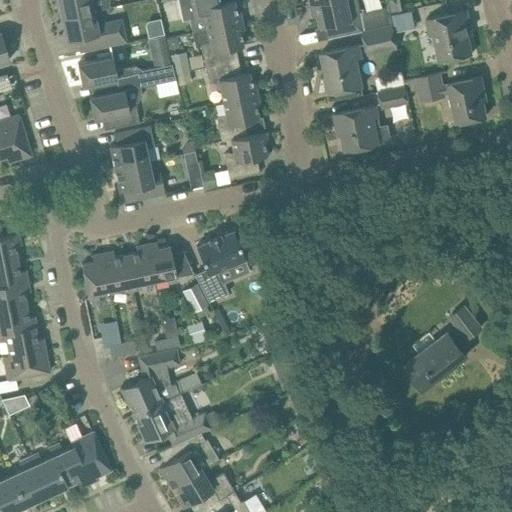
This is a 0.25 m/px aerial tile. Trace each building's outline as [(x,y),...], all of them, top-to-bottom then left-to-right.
[(57,0),(62,17),(94,10),(110,7),(108,0),(57,0)] [(193,32),(207,29),(242,22),(240,10),(236,11),(233,0),(230,0),(220,2),(219,0),(191,0),(195,18),(191,19),(193,32)] [(327,25),(330,38),(363,31),(393,25),(391,16),(390,14),(387,15),(385,8),(360,13),(357,0),(330,0),(311,4),(313,16),(317,15),(320,27),(327,25)] [(94,10),(62,17),(66,40),(76,38),(79,52),(126,42),(121,18),(97,24),(94,10)] [(467,10),(448,14),(426,19),(430,36),(434,35),(439,61),(472,54),(466,25),(470,24),(467,10)] [(412,11),(391,16),(393,25),(394,32),(415,28),(412,11)] [(245,33),(242,22),(207,29),(193,32),(196,45),(201,44),(205,67),(238,60),(235,47),(243,45),(241,33),(245,33)] [(393,25),(363,31),(367,50),(397,44),(394,32),(393,25)] [(0,62),(9,60),(0,32),(0,62)] [(362,57),(359,44),(321,52),(330,93),(363,86),(357,58),(362,57)] [(140,85),(140,86),(175,79),(171,63),(142,69),(135,65),(114,69),(112,56),(77,63),(82,85),(95,83),(98,94),(140,85)] [(186,57),(172,60),(175,73),(188,70),(186,57)] [(220,88),(223,101),(258,94),(255,83),(251,84),(249,72),(241,73),(238,60),(205,67),(210,90),(220,88)] [(188,70),(175,73),(178,85),(191,83),(188,70)] [(404,79),(405,85),(407,93),(419,89),(422,101),(445,96),(445,94),(450,92),(457,122),(486,116),(482,94),(485,93),(481,76),(448,83),(449,84),(443,85),(440,72),(404,79)] [(6,73),(0,75),(0,90),(10,87),(6,73)] [(142,94),(140,86),(140,85),(98,94),(89,96),(94,119),(107,116),(110,128),(139,122),(135,101),(138,100),(142,94)] [(409,102),(407,93),(405,85),(378,91),(382,107),(409,102)] [(221,140),(230,138),(262,132),(259,118),(256,106),(260,105),(258,94),(223,101),(225,114),(216,116),(221,140)] [(377,104),(353,109),(334,113),(339,135),(342,135),(346,151),(380,144),(374,118),(379,117),(377,104)] [(0,119),(0,134),(6,155),(8,161),(31,154),(19,114),(0,119)] [(110,146),(115,169),(150,161),(147,147),(153,146),(149,125),(120,131),(122,143),(110,146)] [(262,132),(230,138),(233,152),(224,154),(229,178),(259,171),(256,157),(267,155),(264,143),(268,143),(265,131),(262,132)] [(187,140),(182,148),(183,153),(194,151),(191,140),(187,140)] [(150,161),(115,169),(119,190),(122,189),(125,202),(164,193),(159,172),(152,173),(150,161)] [(0,260),(17,258),(14,245),(20,244),(18,233),(1,236),(0,230),(0,260)] [(210,240),(197,245),(206,268),(196,274),(209,301),(229,293),(219,269),(245,259),(234,230),(221,236),(220,234),(209,238),(210,240)] [(146,243),(154,280),(167,277),(168,283),(177,281),(170,245),(158,247),(157,241),(146,243)] [(126,254),(133,289),(140,288),(139,283),(154,280),(146,243),(136,246),(137,252),(126,254)] [(102,253),(110,289),(122,286),(123,291),(133,289),(126,254),(114,256),(113,250),(102,253)] [(97,291),(110,289),(102,253),(92,255),(93,261),(82,263),(89,299),(98,297),(97,291)] [(17,258),(0,260),(0,284),(27,279),(25,269),(19,270),(17,258)] [(0,309),(26,304),(23,292),(29,290),(27,279),(0,284),(0,309)] [(196,283),(182,291),(193,312),(195,311),(200,318),(210,312),(206,305),(207,305),(196,283)] [(0,333),(34,327),(36,326),(34,315),(28,316),(26,304),(0,309),(0,333)] [(469,337),(481,328),(464,306),(452,315),(460,325),(450,333),(449,332),(406,365),(423,387),(436,377),(439,380),(454,368),(452,365),(466,354),(459,344),(468,336),(469,337)] [(156,352),(176,347),(180,346),(178,337),(179,337),(175,316),(161,319),(165,338),(154,340),(156,352)] [(37,338),(34,327),(0,333),(0,340),(5,339),(8,356),(45,348),(43,337),(37,338)] [(133,341),(110,346),(112,356),(135,351),(133,341)] [(289,346),(272,353),(283,382),(300,376),(289,346)] [(133,413),(172,395),(179,392),(175,383),(170,384),(167,366),(180,363),(176,347),(156,352),(145,354),(150,375),(122,388),(133,413)] [(45,348),(8,356),(3,357),(5,365),(0,365),(0,378),(7,377),(7,380),(49,371),(45,348)] [(312,409),(304,388),(280,397),(289,415),(297,415),(312,409)] [(183,419),(172,395),(133,413),(145,439),(172,427),(178,441),(200,431),(211,426),(206,413),(205,412),(203,413),(203,411),(183,419)] [(1,399),(8,414),(15,411),(9,397),(1,399)] [(320,432),(310,417),(296,426),(306,442),(320,432)] [(204,439),(200,431),(178,441),(163,448),(170,461),(160,467),(171,486),(201,468),(207,464),(219,459),(206,438),(204,439)] [(72,441),(74,447),(89,479),(110,469),(93,432),(72,441)] [(53,455),(66,485),(77,480),(78,484),(89,479),(74,447),(62,452),(58,444),(49,448),(53,455)] [(66,485),(53,455),(41,461),(37,454),(29,458),(46,494),(66,485)] [(21,470),(11,475),(25,504),(46,494),(29,458),(18,463),(21,470)] [(193,500),(199,510),(234,490),(223,471),(214,476),(207,479),(201,468),(171,486),(183,506),(193,500)] [(7,511),(25,504),(11,475),(0,480),(0,479),(0,505),(3,511),(7,511)] [(234,490),(199,510),(200,511),(250,511),(242,499),(240,500),(234,490)]
